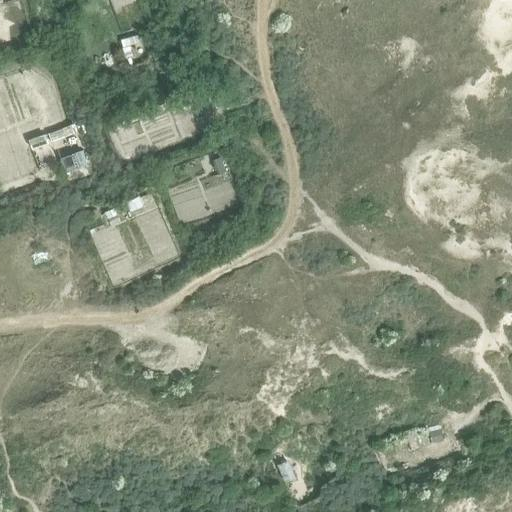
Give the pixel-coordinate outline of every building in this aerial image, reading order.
[(43,134),(27,140),(30,148),(46,143),(43,134)] [(81,150),(58,158),(64,173),(86,165),(81,150)] [(128,200),(131,209),(144,204),(141,195),(128,200)] [(106,211),(108,217),(118,213),(115,207),(106,211)] [(439,426),(427,429),(430,442),(442,438),(439,426)] [(285,460),(276,465),(283,482),(293,478),(285,460)]
